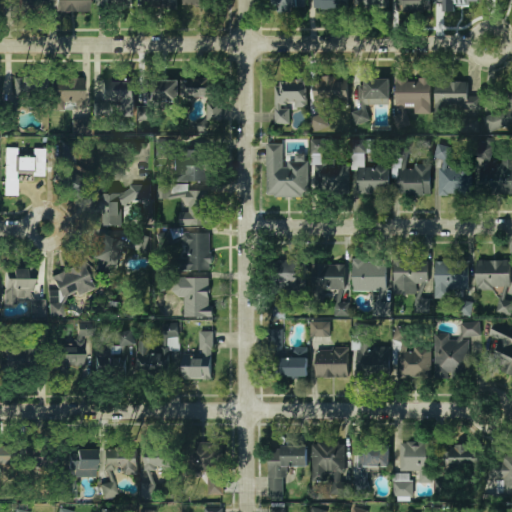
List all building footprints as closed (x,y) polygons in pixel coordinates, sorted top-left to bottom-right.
[(18,0),(18,11),(44,11),(44,0),(18,0)] [(88,12),(88,0),(55,0),(55,12),(88,12)] [(104,0),(104,9),(132,9),(132,0),(104,0)] [(178,0),(145,0),(145,9),(178,9),(178,0)] [(271,0),(271,10),(307,10),(307,0),(271,0)] [(313,0),(313,10),(348,10),(348,0),(313,0)] [(387,10),(387,0),(356,0),(356,10),(387,10)] [(430,10),(430,0),(401,0),(401,10),(430,10)] [(435,0),(435,3),(443,3),(444,12),(456,11),(456,6),(471,6),(471,1),(481,0),(480,0),(435,0)] [(44,76),(21,76),(21,96),(44,96),(44,76)] [(317,76),(316,107),(348,108),(349,77),(317,76)] [(49,111),(79,111),(79,78),(49,78),(49,111)] [(206,97),(206,119),(220,120),(221,79),(181,78),(181,96),(206,97)] [(395,120),(406,120),(406,114),(429,114),(430,78),(396,78),(395,120)] [(389,79),(359,80),(359,110),(353,110),(354,123),(367,123),(367,105),(389,105),(389,79)] [(99,100),(134,100),(134,81),(99,81),(99,100)] [(154,101),(180,100),(179,81),(154,81),(154,101)] [(275,124),(289,124),(289,108),(306,108),(306,82),(274,82),(275,124)] [(467,82),(434,82),(434,119),(446,119),(446,110),(479,110),(479,95),(467,95),(467,82)] [(511,87),(500,91),(506,111),(482,117),(486,131),(511,123),(511,87)] [(314,131),(329,128),(323,103),(318,105),(320,116),(311,118),(314,131)] [(138,121),(152,121),(152,106),(137,107),(138,121)] [(480,118),(466,119),(467,132),(480,132),(480,118)] [(311,194),(347,194),(347,165),(327,165),(327,140),(312,140),(311,194)] [(60,162),(74,162),(74,142),(60,142),(60,162)] [(307,162),(282,162),(282,144),(265,144),(266,192),(307,192),(307,162)] [(1,183),(13,183),(13,169),(19,169),(19,148),(1,148),(1,183)] [(208,151),(173,151),(173,182),(208,182),(208,151)] [(511,152),(496,152),(496,163),(481,163),(481,195),(511,195),(511,152)] [(398,195),(430,195),(430,165),(398,165),(398,195)] [(389,166),(357,166),(357,194),(389,194),(389,166)] [(439,194),(469,194),(469,168),(439,168),(439,194)] [(54,187),(77,198),(86,180),(63,169),(54,187)] [(179,226),(211,226),(211,192),(187,192),(187,212),(179,212),(179,226)] [(125,205),(125,194),(101,194),(101,225),(138,224),(138,205),(125,205)] [(171,271),(208,271),(207,233),(184,233),(185,258),(171,259),(171,271)] [(130,243),(100,234),(92,257),(98,259),(95,269),(115,275),(124,246),(142,252),(146,238),(133,234),(130,243)] [(387,260),(352,260),(352,292),(387,292),(387,260)] [(428,260),(393,260),(393,294),(416,294),(416,284),(428,284),(428,260)] [(469,261),(434,261),(434,289),(469,289),(469,261)] [(476,289),(511,289),(511,261),(476,261),(476,289)] [(269,314),(285,315),(286,289),(303,289),(304,263),(271,262),(269,314)] [(44,293),(53,318),(66,313),(62,300),(93,289),(83,263),(54,274),(59,287),(44,293)] [(323,302),(324,290),(344,290),(344,264),(311,264),(310,302),(323,302)] [(3,276),(4,305),(29,304),(29,316),(44,316),(44,299),(32,299),(32,268),(11,268),(11,276),(3,276)] [(209,278),(159,278),(159,290),(175,290),(175,296),(184,296),(184,317),(209,317),(209,278)] [(336,316),(351,316),(352,302),(342,302),(343,290),(337,290),(336,316)] [(430,313),(430,299),(418,298),(418,312),(430,313)] [(497,312),(511,315),(511,301),(500,299),(497,312)] [(392,316),(392,302),(377,302),(377,316),(392,316)] [(469,338),(480,338),(480,322),(460,322),(460,342),(434,342),(434,376),(468,376),(469,338)] [(84,366),(85,343),(91,343),(92,323),(77,323),(76,347),(59,346),(59,354),(54,354),(53,365),(84,366)] [(328,324),(312,324),(312,336),(328,336),(328,324)] [(389,378),(389,348),(370,348),(370,324),(352,324),(352,351),(356,351),(356,378),(389,378)] [(138,342),(139,378),(173,378),(173,351),(179,351),(178,326),(163,327),(163,348),(150,348),(150,342),(138,342)] [(489,337),(499,340),(490,367),(511,373),(511,335),(492,328),(489,337)] [(133,346),(133,332),(120,331),(119,347),(106,347),(105,377),(125,378),(126,346),(133,346)] [(270,376),(307,377),(307,348),(291,348),(290,356),(282,356),(283,331),(271,331),(270,376)] [(199,354),(183,354),(183,379),(212,380),(212,332),(199,332),(199,354)] [(315,348),(315,377),(348,377),(348,348),(315,348)] [(398,348),(398,377),(431,377),(431,348),(398,348)] [(29,362),(28,350),(20,351),(21,363),(29,362)] [(188,478),(200,478),(200,471),(207,471),(208,495),(222,495),(221,443),(187,443),(188,478)] [(311,480),(326,481),(326,471),(332,471),(332,495),(344,495),(345,444),(312,443),(311,480)] [(398,443),(398,471),(430,471),(430,443),(398,443)] [(389,445),(357,445),(357,467),(389,467),(389,445)] [(478,469),(477,445),(444,445),(445,470),(478,469)] [(175,446),(145,446),(145,475),(175,475),(175,446)] [(307,467),(307,446),(268,446),(267,498),(284,498),(284,467),(307,467)] [(102,448),(102,474),(137,474),(137,448),(102,448)] [(0,478),(8,478),(8,454),(0,454),(0,478)] [(497,495),(511,495),(511,455),(504,456),(503,462),(489,462),(489,479),(497,479),(497,495)] [(57,480),(57,456),(19,456),(19,480),(57,480)] [(67,456),(67,477),(94,477),(94,456),(67,456)] [(354,480),(356,494),(370,492),(369,479),(354,480)] [(411,482),(393,482),(393,500),(411,500),(411,482)] [(154,483),(140,483),(140,499),(154,499),(154,483)]
